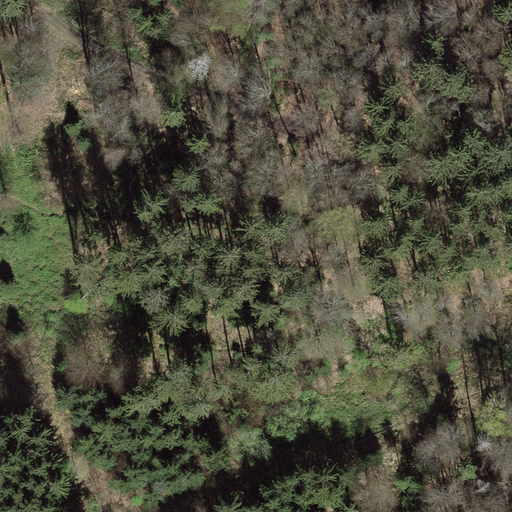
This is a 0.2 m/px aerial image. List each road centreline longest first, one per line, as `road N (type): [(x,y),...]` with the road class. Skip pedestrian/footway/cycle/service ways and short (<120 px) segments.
road 1 (track): [(511,360),(478,340),(416,240),(319,133),(169,81),(30,0)]
road 2 (track): [(0,219),(99,193),(226,188),(296,152),(418,52),(447,0)]
